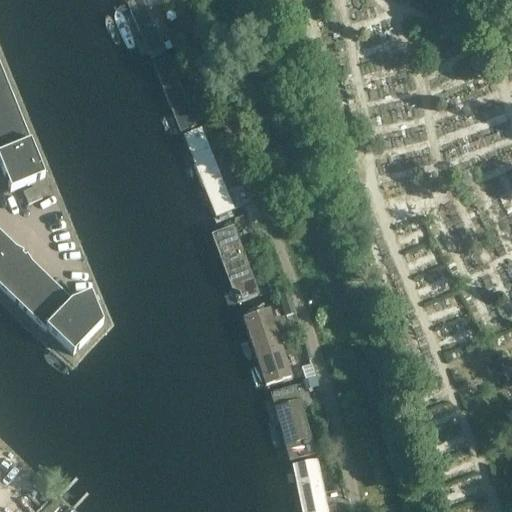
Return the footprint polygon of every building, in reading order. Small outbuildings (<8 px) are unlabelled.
[(147,0),(141,0),(127,6),(151,62),(171,53),(147,0)] [(150,63),(179,136),(197,129),(168,56),(150,63)] [(45,180),(0,72),(0,169),(10,194),(45,180)] [(200,133),(183,140),(216,225),(237,217),(200,133)] [(235,189),(239,206),(255,202),(250,185),(235,189)] [(42,201),(37,188),(23,194),(28,206),(42,201)] [(240,308),(262,299),(235,229),(213,238),(240,308)] [(0,290),(45,334),(47,333),(73,358),(103,326),(91,296),(71,304),(32,266),(27,258),(25,259),(22,257),(24,255),(15,250),(0,235),(0,290)] [(241,319),(263,391),(293,382),(270,310),(241,319)] [(271,397),(290,465),(317,457),(298,390),(271,397)] [(327,511),(316,463),(291,469),(300,511),(327,511)]
